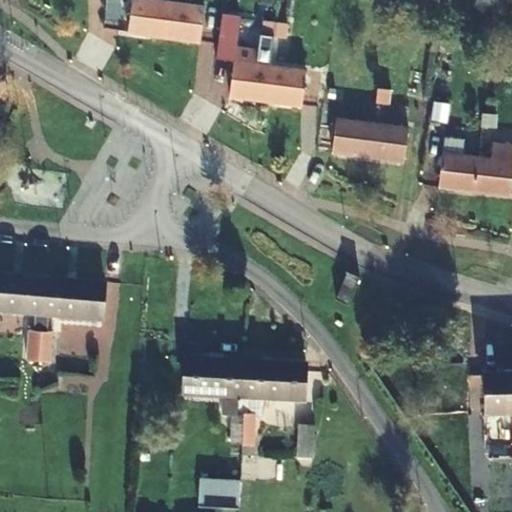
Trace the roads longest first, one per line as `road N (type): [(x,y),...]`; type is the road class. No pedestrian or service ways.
road 1 (residential): [(137,241),(219,254),(293,303),(435,511)]
road 2 (residential): [(511,303),(369,261),(183,154)]
road 3 (residential): [(183,154),(0,46)]
road 4 (residential): [(0,228),(137,241)]
